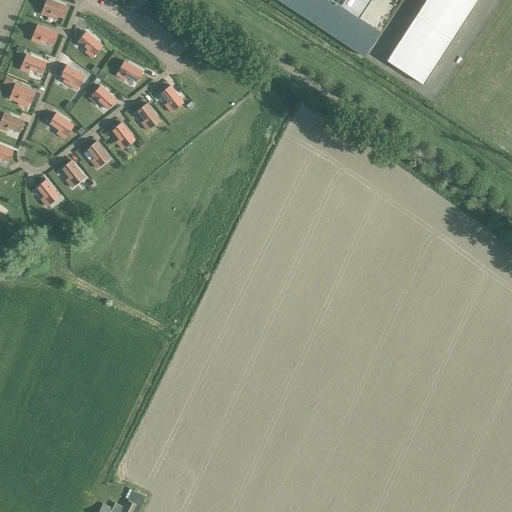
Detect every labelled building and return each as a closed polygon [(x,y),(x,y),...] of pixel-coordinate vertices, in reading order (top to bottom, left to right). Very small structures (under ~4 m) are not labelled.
[(49,0),(46,0),(41,14),(50,18),(51,14),(63,18),(67,7),(49,0)] [(277,0),(364,57),(380,32),(359,18),(371,0),(277,0)] [(432,0),(426,0),(422,6),(441,18),(446,9),(432,0)] [(452,0),(432,0),(446,9),(452,0)] [(452,0),(446,9),(465,21),(471,12),(452,0)] [(472,0),(452,0),(471,12),(477,3),(472,0)] [(422,6),(416,15),(435,27),(441,18),(422,6)] [(446,9),(441,18),(459,30),(465,21),(446,9)] [(416,15),(410,24),(429,36),(435,27),(416,15)] [(441,18),(435,27),(453,39),(459,30),(441,18)] [(410,24),(404,33),(423,45),(429,36),(410,24)] [(37,25),(31,40),(40,44),(41,40),(53,45),(57,34),(37,25)] [(435,27),(429,36),(447,48),(453,39),(435,27)] [(85,32),(78,41),(87,49),(84,52),(92,59),(103,46),(85,32)] [(404,33),(398,42),(417,54),(423,45),(404,33)] [(429,36),(423,45),(441,57),(447,48),(429,36)] [(398,42),(392,51),(411,64),(417,54),(398,42)] [(423,45),(417,54),(435,67),(441,57),(423,45)] [(18,46),(16,52),(22,55),(25,48),(18,46)] [(392,51),(386,61),(405,73),(411,64),(392,51)] [(417,54),(411,64),(429,76),(435,67),(417,54)] [(26,55),(20,70),(29,73),(30,70),(42,74),(46,63),(26,55)] [(124,61),(116,75),(124,80),(126,77),(137,83),(143,72),(124,61)] [(411,64),(405,73),(423,85),(429,76),(411,64)] [(66,65),(60,76),(70,82),(68,85),(77,90),(85,76),(66,65)] [(94,66),(91,71),(96,75),(99,70),(94,66)] [(101,71),(98,76),(104,80),(107,75),(101,71)] [(6,76),(3,83),(10,86),(13,79),(6,76)] [(14,84),(9,99),(18,103),(19,99),(31,103),(35,92),(14,84)] [(100,86),(89,98),(96,105),(99,102),(108,110),(116,101),(100,86)] [(170,86),(160,93),(168,103),(164,105),(170,113),(183,103),(170,86)] [(69,102),(64,109),(69,112),(74,105),(69,102)] [(191,102),(186,106),(190,111),(195,107),(191,102)] [(146,104),(137,111),(144,121),(141,123),(147,131),(160,121),(146,104)] [(4,113),(0,122),(0,129),(7,132),(8,128),(20,133),(24,122),(4,113)] [(55,113),(49,123),(59,130),(56,134),(65,139),(74,126),(55,113)] [(121,123),(111,130),(119,140),(116,142),(122,150),(135,140),(121,123)] [(81,128),(76,132),(80,136),(85,132),(81,128)] [(142,141),(137,145),(141,150),(146,146),(142,141)] [(96,142),(86,149),(94,159),(91,161),(97,169),(110,159),(96,142)] [(0,145),(0,158),(9,162),(13,151),(0,145)] [(71,161),(61,168),(69,178),(65,180),(72,188),(84,178),(71,161)] [(46,180),(36,187),(44,197),(40,199),(46,207),(59,197),(46,180)] [(128,501),(122,511),(137,511),(145,497),(133,491),(128,501)]
